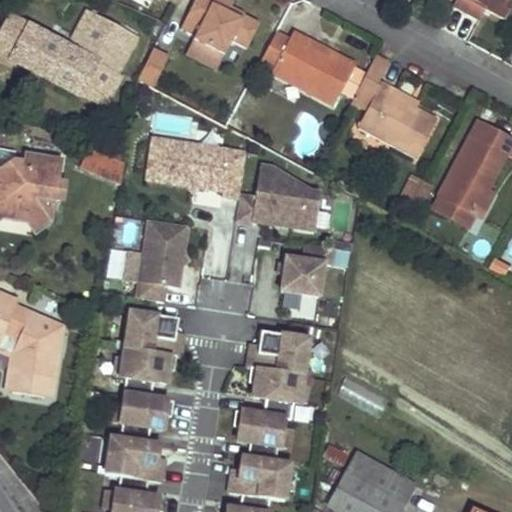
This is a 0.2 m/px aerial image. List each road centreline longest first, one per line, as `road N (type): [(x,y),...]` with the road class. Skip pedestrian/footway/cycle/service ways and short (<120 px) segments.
road 1 (residential): [(511,86),(350,0)]
road 2 (residential): [(189,511),(218,336)]
